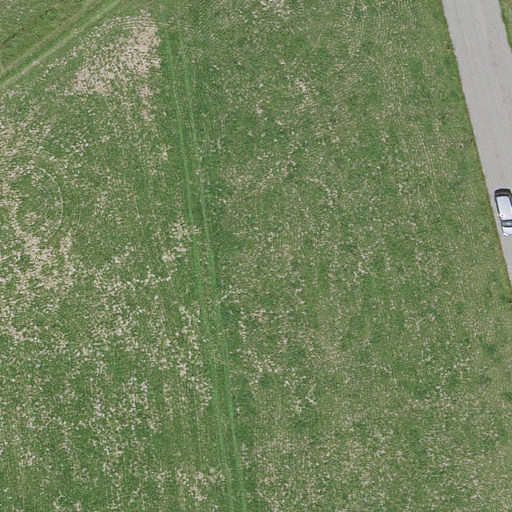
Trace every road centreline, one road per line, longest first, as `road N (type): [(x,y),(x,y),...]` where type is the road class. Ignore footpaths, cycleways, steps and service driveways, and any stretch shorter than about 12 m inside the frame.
road 1 (tertiary): [(474,0),(511,152)]
road 2 (track): [(0,78),(110,0)]
